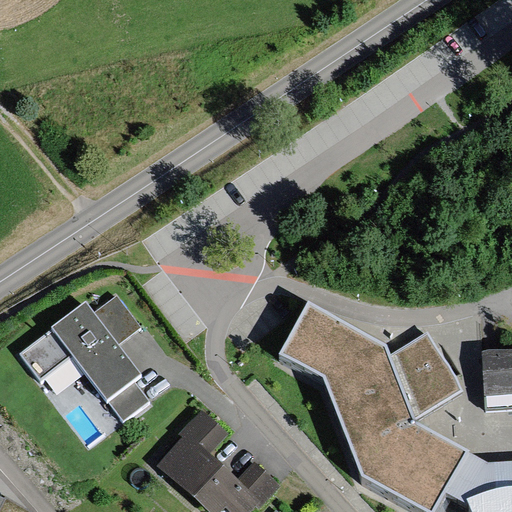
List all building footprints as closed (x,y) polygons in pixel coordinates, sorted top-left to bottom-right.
[(83,310),(18,357),(39,386),(72,362),(120,428),(147,408),(133,390),(140,384),(113,348),(137,330),(113,298),(88,317),(83,310)] [(303,312),(278,365),(322,386),(362,486),(407,511),(439,511),(445,503),(464,511),(465,511),(457,496),(483,488),(481,464),(415,430),(413,424),(460,394),(425,337),(387,360),(384,351),(303,312)] [(511,350),(476,353),(479,406),(511,403),(511,350)] [(197,420),(159,463),(169,472),(161,481),(197,511),(211,511),(217,505),(224,511),(245,511),(268,487),(248,470),(235,485),(200,454),(216,436),(197,420)] [(511,511),(511,462),(481,464),(483,488),(457,496),(465,511),(511,511)] [(18,511),(0,503),(0,511),(18,511)]
